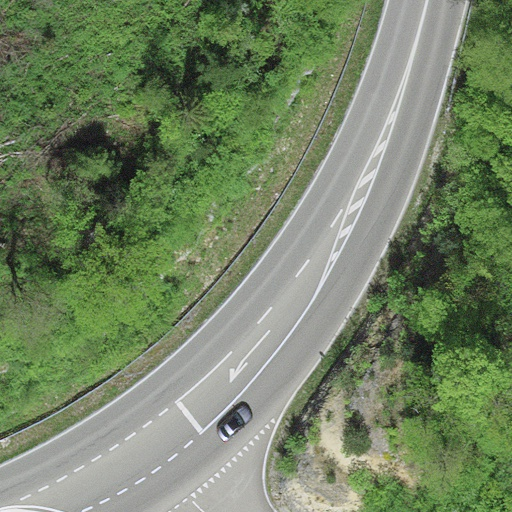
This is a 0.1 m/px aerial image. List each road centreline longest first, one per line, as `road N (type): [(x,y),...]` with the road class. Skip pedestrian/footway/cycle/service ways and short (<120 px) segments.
road 1 (primary): [(145,449),(229,378),(313,277),(370,175),(426,0)]
road 2 (primary): [(34,511),(145,449)]
